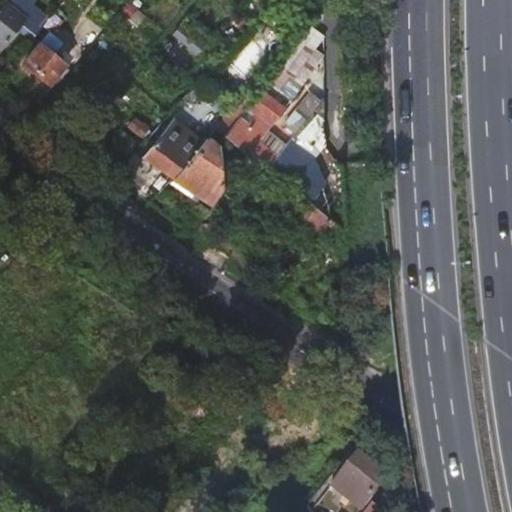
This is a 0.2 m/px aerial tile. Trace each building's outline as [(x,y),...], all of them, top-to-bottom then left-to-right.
[(25,20),(4,2),(0,7),(0,46),(2,48),(25,20)] [(35,36),(48,20),(44,17),(40,21),(35,17),(25,28),(35,36)] [(196,53),(203,44),(181,25),(173,34),(196,53)] [(321,36),(309,26),(276,68),(296,85),(319,56),(311,49),(321,36)] [(62,42),(49,31),(24,63),(48,83),(63,65),(59,61),(62,57),(55,51),(62,42)] [(220,50),(224,46),(219,42),(215,45),(220,50)] [(241,111),(252,98),(244,91),(214,129),(221,135),(222,136),(241,111)] [(266,169),(281,150),(262,134),(282,109),(262,94),(248,113),(253,116),(250,119),(241,111),(222,136),(266,169)] [(30,121),(36,114),(23,107),(18,113),(30,121)] [(172,178),(202,143),(176,121),(180,117),(176,114),(157,137),(141,156),(172,178)] [(147,127),(135,117),(129,125),(141,134),(147,127)] [(330,138),(309,119),(281,150),(302,169),(330,138)] [(221,135),(214,129),(205,139),(212,145),(221,135)] [(212,145),(205,139),(202,143),(172,178),(171,179),(207,206),(217,191),(215,148),(212,145)] [(138,193),(149,201),(159,190),(146,181),(138,193)] [(314,237),(328,218),(313,207),(310,212),(294,199),(279,218),(287,224),(291,220),(314,237)] [(285,294),(304,272),(296,266),(285,280),(278,275),(271,285),(285,294)] [(54,278),(41,267),(9,302),(22,314),(54,278)] [(301,398),(280,384),(254,415),(265,424),(258,433),(273,445),(287,426),(291,430),(299,437),(301,438),(316,421),(299,408),(305,401),(301,398)] [(70,420),(83,405),(74,397),(61,412),(70,420)] [(50,428),(48,426),(40,419),(24,405),(0,432),(0,439),(23,459),(50,428)] [(40,419),(48,426),(57,415),(49,408),(40,419)] [(353,449),(316,421),(301,438),(285,456),(300,469),(319,448),(340,465),(353,449)] [(299,437),(291,430),(275,450),(283,457),(299,437)] [(354,450),(353,449),(340,465),(341,465),(354,450)] [(358,454),(336,482),(365,506),(388,477),(358,454)] [(236,511),(247,500),(237,492),(224,507),(230,511),(236,511)] [(380,511),(382,510),(372,503),(364,511),(380,511)]
